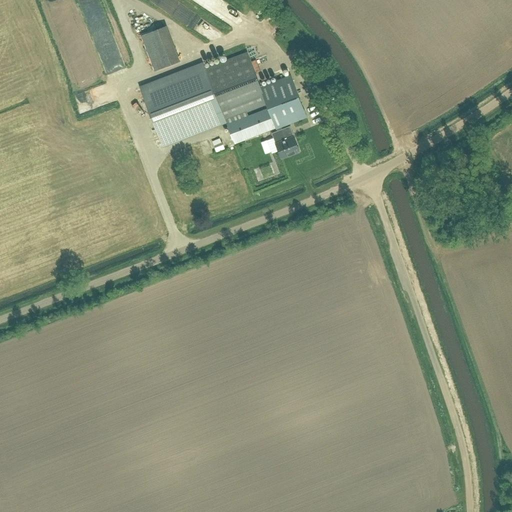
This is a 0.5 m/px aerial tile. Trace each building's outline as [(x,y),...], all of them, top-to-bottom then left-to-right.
[(178,62),(164,28),(142,37),(156,71),(178,62)] [(86,53),(86,36),(66,37),(67,54),(86,53)] [(126,43),(130,57),(143,53),(138,39),(126,43)] [(260,87),(247,53),(186,76),(184,71),(142,88),(164,144),(231,119),(231,117),(267,103),(268,108),(228,124),(235,143),(276,128),(276,129),(278,128),(283,141),(276,144),(282,158),(300,151),(294,137),(292,138),(287,125),(307,117),(291,75),(260,87)] [(146,63),(141,64),(144,74),(152,72),(150,64),(152,64),(150,56),(145,58),(146,63)] [(94,59),(76,62),(79,79),(97,76),(94,59)]
